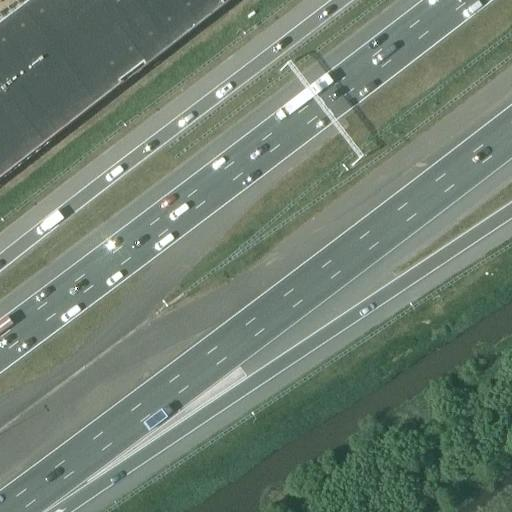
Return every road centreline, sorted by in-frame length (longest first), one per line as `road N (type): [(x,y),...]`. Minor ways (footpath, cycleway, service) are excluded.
road 1 (motorway): [(25,501),(511,124)]
road 2 (motorway): [(454,0),(0,344)]
road 3 (motorway): [(25,501),(236,390),(511,210)]
road 4 (motorway): [(342,0),(0,266)]
